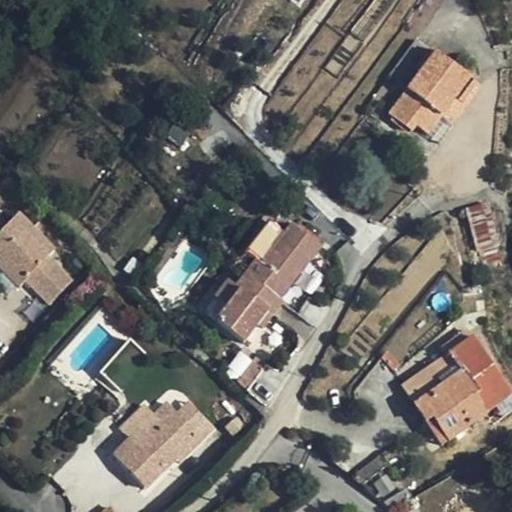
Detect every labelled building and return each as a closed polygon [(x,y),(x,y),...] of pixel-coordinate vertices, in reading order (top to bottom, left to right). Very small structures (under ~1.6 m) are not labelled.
[(421,104),(438,120),(452,104),(448,100),(465,83),(451,70),(421,104)] [(441,153),(452,164),(481,134),(487,139),(506,119),(465,83),(448,100),(452,104),(438,120),(417,142),(435,159),(441,153)] [(511,124),(506,119),(487,139),(481,134),(452,164),(465,175),(511,124)] [(488,202),(466,207),(477,254),(499,249),(488,202)] [(70,296),(79,287),(55,264),(61,258),(22,221),(12,231),(0,220),(0,267),(26,292),(32,287),(36,282),(49,295),(45,299),(56,310),(70,296)] [(280,325),(283,328),(295,315),(291,313),(335,262),(306,236),(278,267),(270,276),(264,270),(243,294),(250,300),(227,326),(255,352),(269,336),(280,325)] [(272,261),(264,270),(270,276),(278,267),(272,261)] [(32,287),(45,299),(49,295),(36,282),(32,287)] [(213,313),(227,326),(250,300),(243,294),(236,288),(213,313)] [(273,340),(283,328),(280,325),(269,336),(273,340)] [(226,371),(244,386),(259,368),(241,354),(226,371)] [(437,371),(443,382),(470,368),(464,356),(437,371)] [(260,399),(283,375),(272,364),(249,388),(260,399)] [(503,425),(470,368),(443,382),(397,407),(421,447),(432,441),(442,458),(485,435),(503,425)] [(214,428),(191,398),(184,390),(113,448),(142,483),(152,476),(180,454),(214,428)] [(197,393),(191,398),(214,428),(180,454),(185,460),(225,428),(197,393)] [(509,437),(503,425),(485,435),(491,447),(509,437)] [(431,464),(442,458),(432,441),(421,447),(431,464)]
